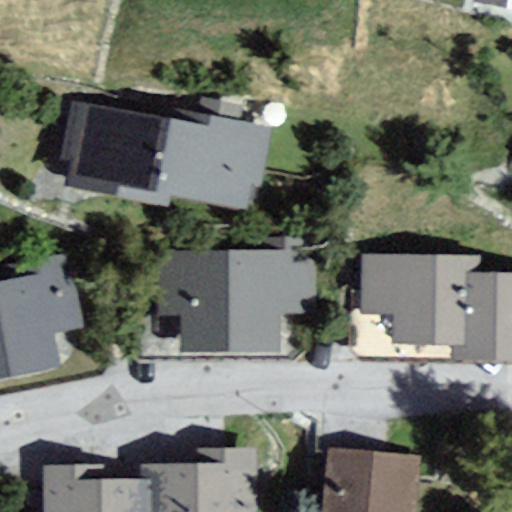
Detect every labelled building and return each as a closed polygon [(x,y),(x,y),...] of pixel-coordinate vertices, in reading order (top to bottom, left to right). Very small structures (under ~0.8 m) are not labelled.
[(511,0),(458,0),(456,15),(511,25),(511,0)] [(246,120),(60,100),(51,187),(237,206),(246,120)] [(283,252),(153,248),(150,340),(281,344),(283,252)] [(473,253),(348,252),(347,350),(511,351),(511,277),(472,277),(473,253)] [(49,270),(0,280),(0,371),(67,358),(49,270)] [(403,511),(407,447),(318,443),(314,511),(403,511)] [(233,511),(233,462),(32,461),(31,511),(233,511)]
